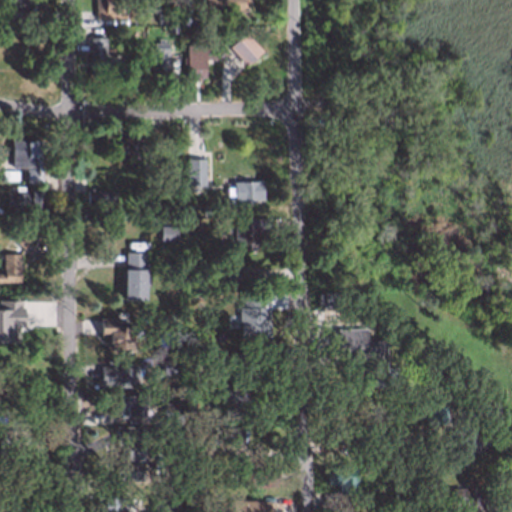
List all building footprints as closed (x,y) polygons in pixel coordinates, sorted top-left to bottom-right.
[(1,8),(1,0),(43,0),(43,7),(1,8)] [(92,16),(92,0),(135,0),(135,16),(92,16)] [(201,11),(201,0),(237,0),(237,11),(201,11)] [(155,23),(155,11),(172,11),(172,23),(155,23)] [(243,66),(226,45),(243,31),(259,52),(243,66)] [(87,74),(87,35),(104,35),(104,74),(87,74)] [(149,78),(149,41),(165,41),(166,77),(149,78)] [(185,77),(184,44),(217,43),(217,57),(203,58),(203,76),(185,77)] [(155,142),(155,126),(172,125),(173,141),(155,142)] [(108,158),(107,134),(140,133),(141,157),(108,158)] [(23,182),(23,167),(30,167),(30,165),(9,165),(9,137),(41,136),(41,181),(23,182)] [(185,183),(183,157),(204,156),(206,182),(185,183)] [(0,178),(0,168),(15,168),(15,178),(0,178)] [(226,209),(225,197),(231,196),(230,180),(259,179),(260,198),(240,199),(241,208),(226,209)] [(5,206),(5,197),(11,197),(11,184),(23,184),(23,190),(36,190),(37,206),(5,206)] [(83,207),(83,190),(114,189),(114,206),(83,207)] [(200,205),(209,206),(209,214),(200,213),(200,205)] [(233,247),(232,223),(246,222),(246,216),(267,215),(267,228),(252,228),(253,246),(233,247)] [(173,240),(157,240),(158,222),(173,222),(173,240)] [(20,248),(7,237),(19,224),(31,235),(20,248)] [(121,298),(122,251),(145,251),(144,298),(121,298)] [(0,281),(0,271),(1,271),(1,253),(18,252),(18,281),(0,281)] [(215,283),(215,262),(234,261),(234,282),(215,283)] [(313,306),(313,294),(338,294),(338,305),(313,306)] [(0,342),(13,343),(13,327),(23,327),(23,301),(4,301),(4,308),(0,308),(0,342)] [(241,337),(271,335),(270,301),(240,302),(241,337)] [(107,352),(106,335),(97,335),(96,318),(128,317),(129,352),(107,352)] [(362,334),(362,346),(381,346),(382,382),(362,382),(362,361),(343,362),(342,357),(334,357),(334,344),(336,344),(336,334),(362,334)] [(177,374),(160,373),(160,357),(177,357),(177,374)] [(247,376),(247,361),(265,360),(266,376),(247,376)] [(98,385),(97,365),(133,364),(134,384),(98,385)] [(213,404),(213,382),(245,381),(245,403),(213,404)] [(107,416),(106,394),(142,394),(142,416),(107,416)] [(161,423),(161,402),(180,401),(180,423),(161,423)] [(337,443),(336,427),(366,426),(366,442),(337,443)] [(0,448),(0,428),(25,429),(24,448),(0,448)] [(452,450),(452,429),(488,429),(488,450),(452,450)] [(372,445),(372,435),(392,434),(393,444),(372,445)] [(188,451),(188,439),(205,439),(205,451),(188,451)] [(108,480),(108,456),(121,456),(120,441),(139,441),(140,479),(108,480)] [(484,456),(484,446),(465,445),(464,455),(484,456)] [(421,466),(426,461),(432,466),(427,471),(421,466)] [(313,491),(313,466),(352,465),(352,490),(313,491)] [(242,485),(242,466),(273,466),(273,485),(242,485)] [(447,511),(447,487),(493,487),(493,511),(447,511)] [(153,510),(153,495),(175,495),(175,511),(153,510)] [(98,511),(98,497),(127,496),(127,511),(98,511)] [(230,511),(230,500),(266,500),(266,511),(230,511)]
